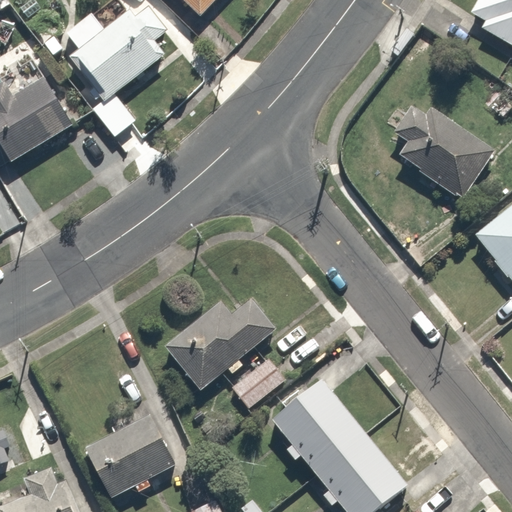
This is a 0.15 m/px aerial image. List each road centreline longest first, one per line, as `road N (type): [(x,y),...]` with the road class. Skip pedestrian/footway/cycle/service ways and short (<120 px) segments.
road 1 (residential): [(511,473),(243,136)]
road 2 (residential): [(243,136),(147,219),(0,309)]
road 3 (residential): [(355,0),(243,136)]
